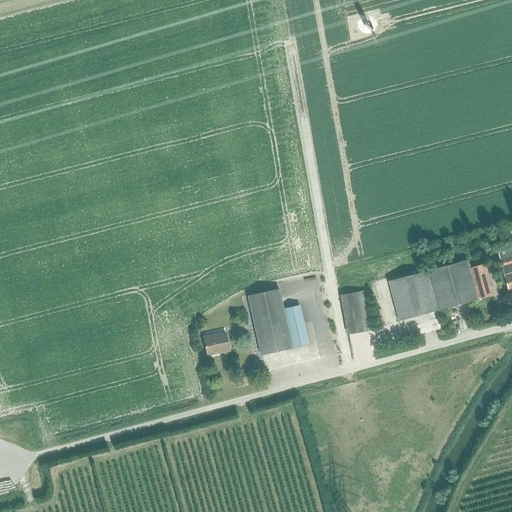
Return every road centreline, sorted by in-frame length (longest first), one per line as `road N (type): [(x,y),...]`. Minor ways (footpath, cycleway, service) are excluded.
road 1 (unclassified): [(0,463),(511,326)]
road 2 (track): [(348,370),(291,48)]
